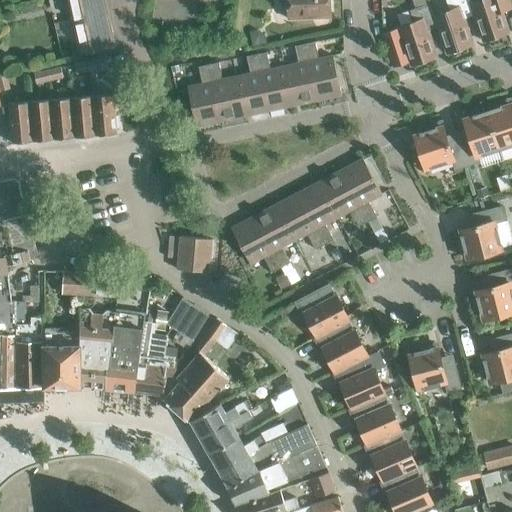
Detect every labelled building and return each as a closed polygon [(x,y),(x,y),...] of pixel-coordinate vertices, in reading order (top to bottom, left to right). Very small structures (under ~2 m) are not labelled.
[(68,0),(82,56),(117,48),(105,0),(68,0)] [(329,0),(287,0),(288,19),(331,17),(329,0)] [(470,3),(469,0),(445,0),(449,10),(435,15),(435,16),(434,16),(438,27),(447,53),(451,52),(454,53),(461,51),(463,48),(471,45),(463,19),(474,15),(470,3)] [(470,3),(474,15),(483,41),(487,40),(490,41),(497,39),(499,36),(507,33),(499,7),(510,3),(509,0),(478,0),(470,3)] [(435,16),(435,15),(430,3),(409,10),(413,22),(398,27),(411,65),(415,64),(418,65),(425,63),(427,60),(435,57),(427,31),(438,27),(434,16),(435,16)] [(304,44),(316,101),(341,95),(333,55),(318,59),(315,41),(304,44)] [(292,106),(316,101),(304,44),(294,46),(298,63),(284,66),(292,106)] [(292,106),(284,66),(270,69),(266,52),(257,54),(269,111),(292,106)] [(245,116),(269,111),(257,54),(246,56),(250,73),(237,76),(245,116)] [(90,70),(90,71),(91,74),(110,70),(107,55),(88,60),(90,70)] [(77,74),(90,71),(90,70),(88,60),(74,63),(77,74)] [(245,116),(237,76),(222,79),(218,62),(209,64),(222,121),(245,116)] [(196,126),(222,121),(209,64),(198,66),(202,83),(187,87),(196,126)] [(50,80),(50,81),(64,78),(61,67),(47,70),(50,80)] [(37,84),(50,81),(50,80),(47,70),(34,73),(37,84)] [(0,78),(0,91),(4,105),(5,105),(1,91),(11,89),(8,76),(0,78)] [(92,95),(96,135),(118,133),(117,127),(119,127),(118,116),(116,116),(114,94),(92,95)] [(75,137),(96,135),(92,95),(72,97),(75,137)] [(54,139),(75,137),(72,97),(51,99),(54,139)] [(33,141),(54,139),(51,99),(30,101),(33,141)] [(511,108),(509,100),(495,104),(496,108),(487,111),(499,149),(511,145),(511,108)] [(12,143),(33,141),(30,101),(8,103),(12,143)] [(499,149),(487,111),(478,114),(476,110),(462,115),(469,134),(458,138),(467,165),(479,161),(477,157),(499,149)] [(467,165),(458,138),(447,141),(441,122),(427,127),(428,130),(414,135),(425,169),(452,161),(455,169),(467,165)] [(339,170),(367,222),(377,217),(368,201),(382,194),(363,158),(339,170)] [(359,226),(367,222),(339,170),(318,182),(337,218),(350,211),(359,226)] [(0,220),(6,219),(26,214),(19,179),(13,180),(13,177),(0,180),(0,220)] [(325,224),(337,218),(318,182),(297,193),(324,244),(333,239),(325,224)] [(315,249),(324,244),(297,193),(276,204),(295,240),(307,234),(315,249)] [(282,247),(295,240),(276,204),(254,215),(282,267),(290,263),(282,247)] [(467,258),(502,249),(495,222),(504,220),(500,207),(472,214),(475,226),(456,231),(459,245),(463,244),(467,258)] [(272,272),(282,267),(254,215),(231,228),(250,264),(263,257),(272,272)] [(0,256),(4,255),(6,264),(30,258),(27,248),(14,251),(6,219),(0,220),(0,256)] [(375,236),(380,245),(391,239),(386,230),(375,236)] [(179,270),(210,273),(213,239),(182,236),(179,270)] [(0,286),(9,285),(6,264),(4,255),(0,256),(0,286)] [(483,320),(511,311),(511,289),(510,283),(511,282),(511,269),(488,275),(491,287),(471,292),(475,306),(479,305),(483,320)] [(76,294),(77,272),(64,271),(62,294),(76,295),(76,294)] [(76,294),(76,295),(89,295),(91,273),(77,272),(76,294)] [(97,296),(118,298),(120,276),(111,275),(99,274),(97,296)] [(16,333),(16,322),(16,299),(11,299),(9,285),(0,286),(0,339),(0,333),(16,333)] [(347,321),(349,320),(336,295),(334,296),(328,285),(296,302),(303,314),(304,313),(317,336),(317,337),(347,321)] [(165,324),(193,341),(210,314),(182,296),(165,324)] [(110,368),(116,319),(115,319),(116,313),(107,311),(103,315),(93,314),(90,309),(80,308),(80,332),(81,386),(107,389),(108,367),(110,368)] [(108,367),(107,389),(134,391),(145,321),(147,314),(118,312),(116,319),(110,368),(108,367)] [(44,386),(43,344),(43,339),(43,315),(31,315),(31,322),(16,322),(16,333),(0,333),(0,339),(0,388),(15,387),(44,386)] [(189,422),(192,419),(230,377),(205,354),(217,341),(228,325),(217,318),(206,334),(194,353),(196,355),(177,377),(180,380),(163,399),(189,422)] [(145,321),(134,391),(162,395),(167,374),(172,375),(180,362),(175,361),(176,357),(165,355),(168,335),(155,333),(156,323),(145,321)] [(352,331),(347,321),(317,337),(317,336),(315,337),(321,349),(323,348),(335,371),(335,372),(366,355),(366,356),(368,356),(354,330),(352,331)] [(81,386),(80,332),(56,332),(56,344),(43,344),(44,386),(81,386)] [(489,383),(511,376),(511,334),(495,339),(498,350),(478,355),(482,370),(486,369),(489,383)] [(453,360),(441,363),(436,343),(422,347),(423,351),(409,354),(418,389),(445,383),(447,391),(460,388),(453,360)] [(372,369),(366,356),(366,355),(335,372),(335,371),(334,372),(339,384),(341,383),(351,407),(352,408),(383,394),(383,395),(385,394),(374,368),(372,369)] [(276,397),(292,388),(286,372),(269,381),(276,397)] [(292,388),(276,397),(271,399),(278,414),(298,403),(292,388)] [(387,405),(383,395),(383,394),(352,408),(351,407),(349,408),(355,420),(357,420),(367,443),(367,444),(399,430),(399,431),(401,430),(389,404),(387,405)] [(198,429),(201,436),(249,409),(249,408),(252,406),(249,400),(226,411),(225,409),(216,414),(213,408),(192,419),(193,421),(192,424),(195,429),(198,429)] [(211,452),(241,436),(236,428),(254,418),(249,409),(201,436),(204,440),(203,444),(206,449),(209,450),(211,452)] [(276,464),(316,444),(307,423),(268,442),(220,468),(223,474),(221,477),(224,482),(228,483),(228,484),(233,481),(234,483),(255,471),(276,464)] [(403,441),(399,431),(399,430),(367,444),(367,443),(365,444),(371,457),(372,456),(383,480),(383,481),(414,467),(415,467),(416,467),(405,440),(403,441)] [(220,468),(268,442),(263,434),(245,444),(241,436),(211,452),(212,454),(210,456),(213,462),(216,462),(220,468)] [(511,461),(511,443),(484,451),(488,468),(511,461)] [(234,505),(269,493),(268,491),(326,466),(316,444),(276,464),(255,471),(234,483),(233,481),(228,484),(225,486),(234,500),(234,505)] [(419,478),(415,467),(414,467),(383,481),(383,480),(381,481),(386,493),(388,492),(396,511),(411,511),(432,503),(421,477),(419,478)] [(310,478),(317,497),(335,490),(328,472),(310,478)] [(237,511),(286,511),(300,508),(296,497),(284,501),(281,492),(270,496),(269,493),(234,505),(237,511)] [(300,508),(286,511),(343,511),(338,496),(300,510),(300,508)] [(490,511),(488,504),(487,500),(454,508),(455,511),(490,511)] [(488,504),(490,511),(511,511),(507,511),(496,511),(494,502),(488,504)]
